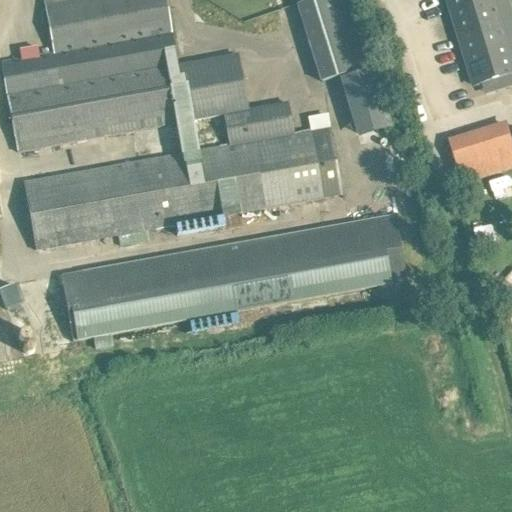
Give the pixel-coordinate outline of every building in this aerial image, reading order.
[(43,0),(46,12),(53,53),(38,55),(36,47),(25,49),(27,57),(1,62),(7,97),(16,145),(18,154),(223,116),(229,146),(23,183),(35,251),(223,217),(225,227),(242,224),(240,214),(263,210),(341,196),(328,128),(294,134),(288,102),(248,109),(238,53),(178,64),(172,34),(171,34),(164,0),(43,0)] [(359,70),(338,0),(311,0),(297,4),(321,82),(359,70)] [(511,75),(511,54),(495,0),(446,0),(474,87),(511,75)] [(511,143),(505,121),(447,138),(460,182),(511,166),(511,143)] [(395,215),(61,275),(73,343),(90,339),(108,336),(188,322),(236,313),(237,323),(255,320),(253,310),(407,282),(395,215)] [(0,290),(0,295),(6,311),(24,304),(16,284),(0,290)]
